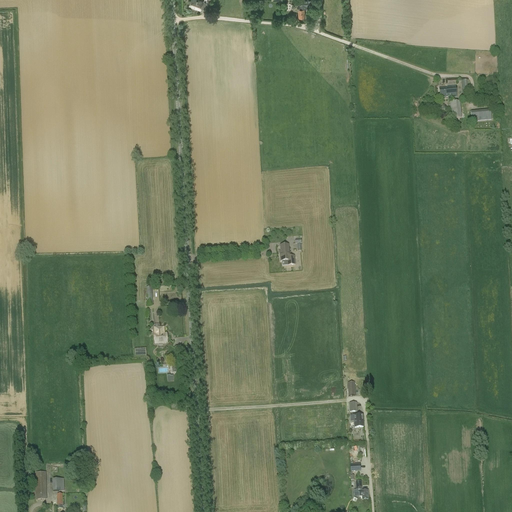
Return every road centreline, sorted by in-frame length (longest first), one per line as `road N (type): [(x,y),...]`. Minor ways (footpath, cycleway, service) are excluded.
road 1 (unclassified): [(202,511),(172,20)]
road 2 (unclassified): [(432,74),(310,27),(172,20)]
